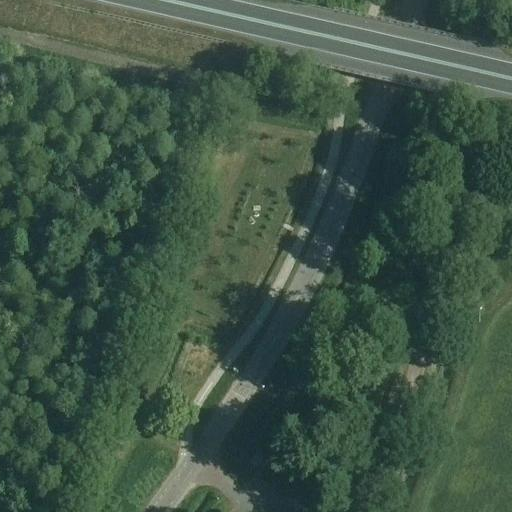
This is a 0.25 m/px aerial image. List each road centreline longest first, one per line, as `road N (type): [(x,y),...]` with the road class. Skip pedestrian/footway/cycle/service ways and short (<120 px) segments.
road 1 (tertiary): [(159,511),(248,384),(308,275),(415,0)]
road 2 (trunk): [(511,79),(162,0)]
